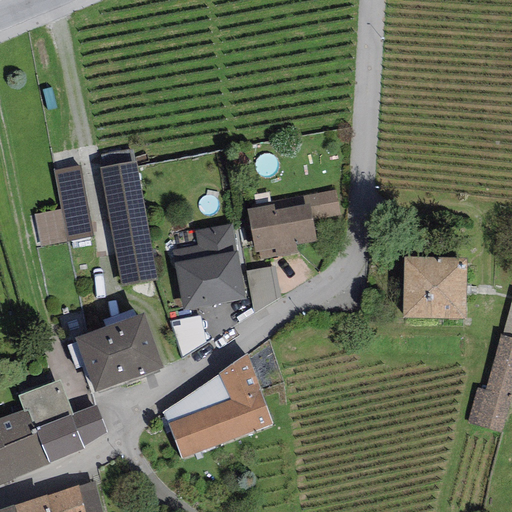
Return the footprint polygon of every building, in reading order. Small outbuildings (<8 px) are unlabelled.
[(136,163),(99,169),(119,286),(156,280),(136,163)] [(62,184),(85,179),(83,168),(60,173),(62,184)] [(312,197),(247,208),(255,253),(259,253),(260,260),(296,254),(295,244),(315,240),(312,220),(339,215),(335,191),(312,195),(312,197)] [(201,256),(174,261),(183,311),(245,300),(231,225),(196,231),(201,256)] [(467,259),(404,257),(402,318),(466,320),(467,259)] [(275,267),(246,271),(253,314),(281,298),(275,267)] [(511,299),(501,336),(511,338),(511,299)] [(143,314),(109,326),(129,381),(163,369),(143,314)] [(200,316),(169,322),(183,359),(206,343),(200,316)] [(109,326),(75,338),(95,393),(129,381),(109,326)] [(503,432),(511,398),(511,338),(501,336),(499,335),(484,390),(477,388),(467,422),(503,432)] [(246,354),(218,372),(229,400),(167,421),(183,460),(272,423),(246,354)] [(59,380),(18,396),(23,411),(27,410),(49,463),(84,450),(83,447),(71,414),(59,380)] [(96,405),(71,414),(83,447),(85,446),(107,432),(96,405)] [(23,411),(0,418),(0,484),(49,463),(27,410),(23,411)] [(103,511),(93,481),(77,486),(85,511),(103,511)] [(85,511),(77,486),(13,506),(15,511),(85,511)]
